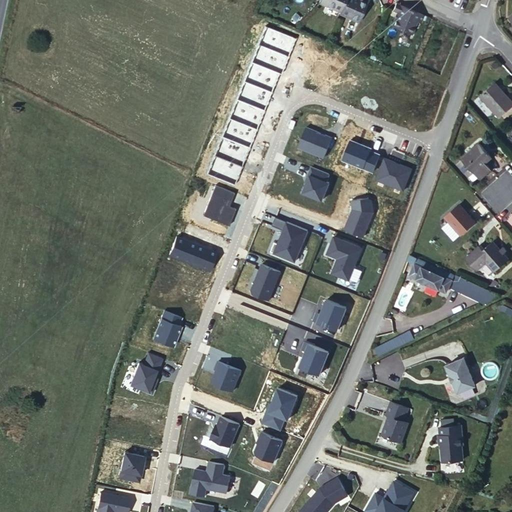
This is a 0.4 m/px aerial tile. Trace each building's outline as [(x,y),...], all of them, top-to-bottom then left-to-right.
[(313,0),(313,1),(334,11),(338,0),(313,0)] [(352,20),(360,0),(338,0),(334,11),(333,12),(352,20)] [(416,14),(389,2),(386,9),(390,12),(385,25),(403,33),(409,20),(413,21),(416,14)] [(476,92),(481,98),(495,85),(489,79),(476,92)] [(511,103),(495,85),(481,98),(500,119),(511,108),(511,103)] [(308,128),(301,148),(327,158),(334,138),(308,128)] [(479,146),(462,162),(474,176),(486,165),(491,160),(479,146)] [(387,159),(379,180),(406,191),(415,169),(403,165),(402,166),(398,164),(398,163),(387,159)] [(474,176),(462,162),(457,167),(471,184),(477,179),(474,176)] [(474,176),(477,179),(481,182),(492,172),(486,165),(474,176)] [(461,209),(446,221),(462,239),(476,226),(461,209)] [(365,249),(337,238),(330,255),(341,260),(335,274),(352,281),(365,249)] [(488,268),(497,278),(511,266),(494,248),(485,256),(481,259),(478,256),(468,264),(472,269),(471,270),(473,273),(475,272),(476,273),(482,273),(488,268)] [(454,276),(412,257),(410,262),(416,264),(411,276),(446,294),(454,276)] [(284,273),(265,266),(259,281),(259,282),(258,286),(257,286),(254,292),(256,296),(272,302),(284,273)] [(455,284),(480,297),(477,301),(482,307),(499,298),(458,278),(455,284)] [(320,314),(317,322),(340,332),(350,309),(330,301),(324,316),(320,314)] [(168,313),(156,341),(176,349),(184,328),(181,327),(184,319),(168,313)] [(413,328),(379,347),(383,355),(403,347),(419,339),(413,328)] [(332,353),(309,343),(306,351),(310,353),(304,368),(323,376),(332,353)] [(160,373),(165,361),(151,355),(147,367),(141,365),(133,387),(154,395),(158,387),(154,386),(159,373),(160,373)] [(463,359),(446,366),(457,393),(474,386),(463,359)] [(215,385),(236,393),(244,372),(221,363),(218,372),(220,372),(215,385)] [(417,423),(412,421),(417,408),(400,401),(395,415),(398,416),(391,433),(392,435),(409,442),(417,423)] [(214,441),(234,449),(243,426),(225,419),(221,428),(220,431),(218,431),(214,441)] [(460,426),(439,430),(440,437),(439,438),(440,446),(441,446),(444,463),(464,460),(462,445),(463,445),(460,426)] [(260,457),(278,464),(287,442),(266,434),(262,442),(263,443),(259,454),(260,457)] [(199,472),(194,496),(209,499),(210,491),(231,495),(234,479),(226,477),(228,467),(213,464),(211,474),(199,472)] [(308,511),(334,511),(341,505),(355,497),(345,479),(328,490),(308,511)] [(373,511),(411,511),(421,494),(401,483),(392,499),(383,494),(373,511)] [(131,511),(134,502),(104,496),(101,511),(131,511)]
